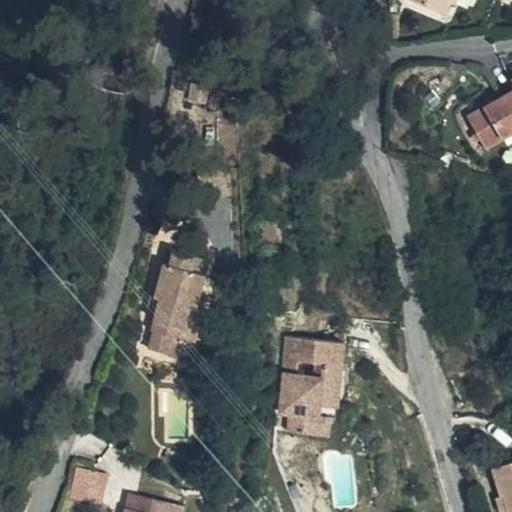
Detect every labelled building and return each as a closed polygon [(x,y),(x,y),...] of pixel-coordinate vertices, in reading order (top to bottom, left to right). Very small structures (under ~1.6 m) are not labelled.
[(415,0),(442,11),(444,12),(448,0),(415,0)] [(485,151),(511,134),(511,93),(467,121),(485,151)] [(444,154),(442,168),(471,174),(473,163),(444,154)] [(197,306),(201,289),(208,256),(168,247),(157,297),(161,298),(158,311),(153,330),(156,331),(151,349),(169,354),(173,334),(184,337),(191,306),(197,306)] [(209,291),(201,289),(197,306),(191,306),(184,337),(197,340),(209,291)] [(161,298),(157,297),(151,296),(148,308),(158,311),(161,298)] [(284,374),(341,378),(345,327),(286,323),(284,374)] [(340,391),(341,378),(284,374),(283,399),(293,399),(293,419),(323,420),(324,401),(325,391),(340,391)] [(324,401),(323,420),(333,421),(333,401),(324,401)] [(507,511),(511,511),(511,466),(490,474),(499,503),(504,501),(507,511)] [(78,469),(70,499),(100,507),(109,477),(78,469)] [(161,511),(162,509),(130,500),(126,511),(161,511)] [(507,511),(504,501),(499,503),(495,504),(497,511),(507,511)]
